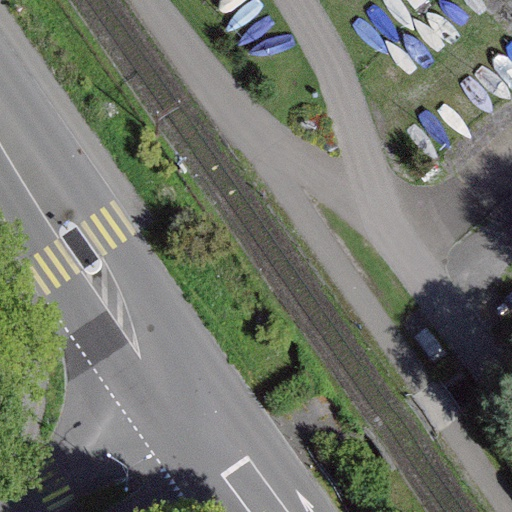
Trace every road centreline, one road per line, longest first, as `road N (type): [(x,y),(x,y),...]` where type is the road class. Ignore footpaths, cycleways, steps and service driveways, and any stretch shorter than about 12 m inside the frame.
road 1 (primary): [(0,124),(185,393)]
road 2 (tertiary): [(185,393),(5,511)]
